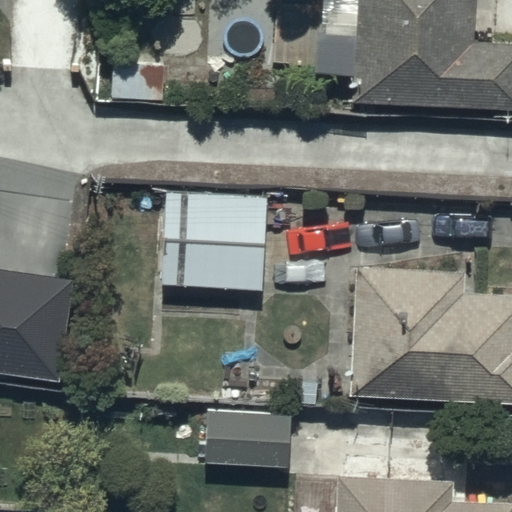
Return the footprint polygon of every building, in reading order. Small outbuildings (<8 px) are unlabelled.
[(474,0),(359,0),(357,98),(511,102),(511,35),(473,35),(474,0)] [(273,191),(170,183),(162,280),(266,288),(273,191)] [(462,264),(360,260),(356,393),(511,398),(511,288),(461,287),(462,264)] [(75,281),(0,267),(0,368),(58,379),(75,281)] [(292,413),(208,409),(205,459),(289,463),(292,413)] [(451,475),(342,471),(340,511),(511,511),(511,499),(450,497),(451,475)]
